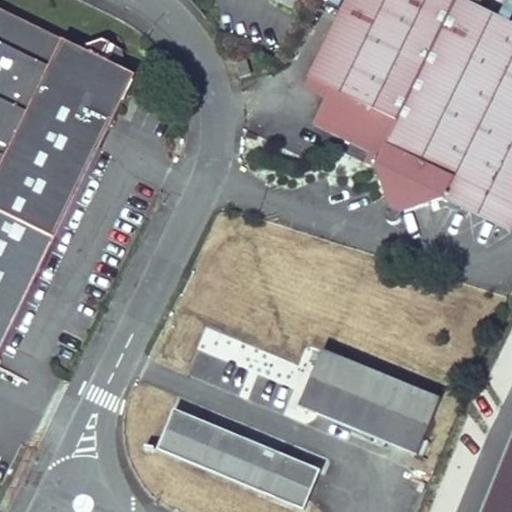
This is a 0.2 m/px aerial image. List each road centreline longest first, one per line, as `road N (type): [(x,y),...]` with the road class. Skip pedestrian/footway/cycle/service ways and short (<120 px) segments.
road 1 (unknown): [(0,408),(34,381),(101,232),(141,167),(208,169),(511,268)]
road 2 (residential): [(144,0),(201,58),(212,86),(214,142),(196,201),(101,400),(83,505)]
road 3 (unknown): [(123,355),(415,484)]
